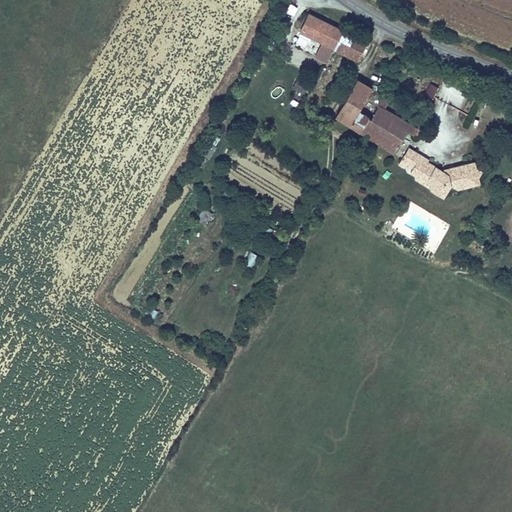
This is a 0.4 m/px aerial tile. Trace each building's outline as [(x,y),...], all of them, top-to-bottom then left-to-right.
[(338,49),(347,31),(311,15),(302,33),(338,49)] [(347,31),(338,49),(362,61),(370,42),(366,40),(347,31)] [(442,84),(446,74),(431,68),(427,78),(442,84)] [(287,81),(287,90),(306,91),(306,82),(287,81)] [(374,126),(369,122),(378,107),(374,105),(380,95),(358,82),(337,118),(367,135),(374,126)] [(380,97),(378,105),(386,107),(388,99),(380,97)] [(410,125),(378,107),(369,122),(374,126),(367,135),(396,151),(410,125)] [(409,161),(408,166),(416,171),(425,157),(410,149),(406,157),(409,161)] [(409,161),(406,157),(401,165),(407,169),(408,166),(409,161)] [(472,184),(474,180),(455,169),(451,175),(444,171),(431,163),(431,161),(425,157),(416,171),(413,177),(417,180),(424,177),(434,183),(434,194),(446,201),(453,189),(461,194),(484,190),(483,186),(475,187),(472,184)] [(417,180),(418,185),(434,194),(434,183),(424,177),(417,180)] [(221,198),(231,202),(234,193),(225,189),(221,198)] [(206,225),(212,212),(203,207),(197,220),(206,225)] [(246,266),(255,267),(257,253),(248,252),(246,266)]
